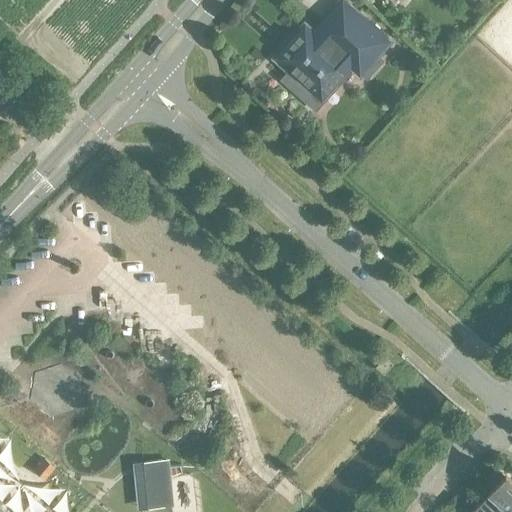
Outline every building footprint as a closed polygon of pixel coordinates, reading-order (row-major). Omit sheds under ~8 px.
[(305,23),(274,57),(290,71),(284,78),(315,107),(335,85),(328,78),(344,60),(360,74),(362,71),(367,74),(380,59),(376,55),(390,40),(354,8),(338,26),(334,22),(321,37),(305,23)] [(384,355),(377,363),(376,365),(384,372),(393,363),(384,355)] [(45,475),(55,462),(43,452),(32,465),(45,475)] [(132,463),(137,507),(171,504),(166,459),(132,463)] [(469,511),(511,511),(511,483),(504,476),(507,474),(505,472),(502,475),(499,473),(494,473),(490,474),(487,478),(486,482),(487,486),(489,490),(469,511)]
